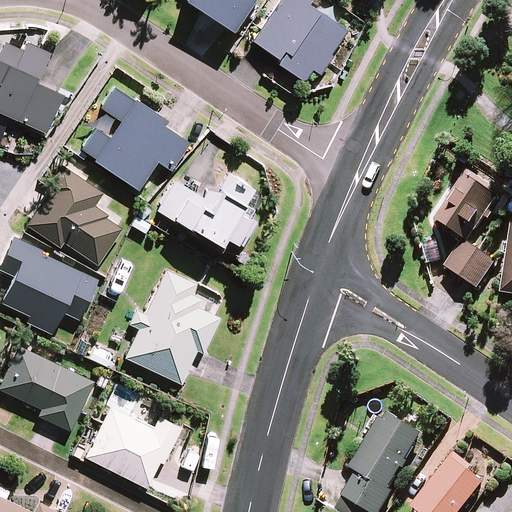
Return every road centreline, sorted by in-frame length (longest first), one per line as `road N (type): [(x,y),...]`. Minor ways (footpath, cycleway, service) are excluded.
road 1 (residential): [(91,7),(356,179)]
road 2 (tertiary): [(249,511),(317,273)]
road 3 (residential): [(317,273),(511,400)]
road 4 (unknown): [(128,31),(0,222)]
road 5 (tertiary): [(356,179),(451,0)]
